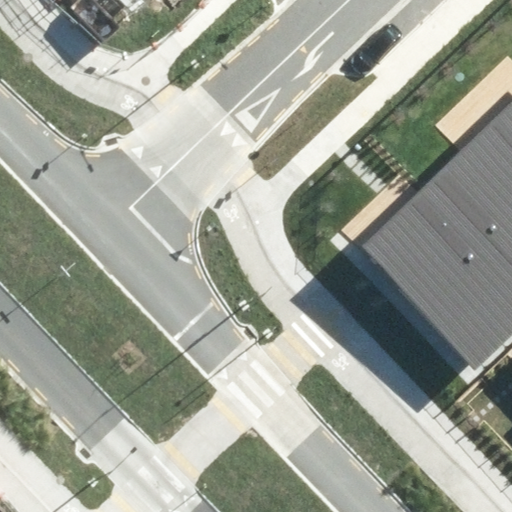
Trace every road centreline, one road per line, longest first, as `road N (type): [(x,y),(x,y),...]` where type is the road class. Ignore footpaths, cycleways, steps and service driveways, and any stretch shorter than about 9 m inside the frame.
road 1 (secondary): [(103,230),(367,511)]
road 2 (residential): [(103,230),(346,0)]
road 3 (secondary): [(178,511),(0,320)]
road 4 (secondary): [(0,122),(103,230)]
